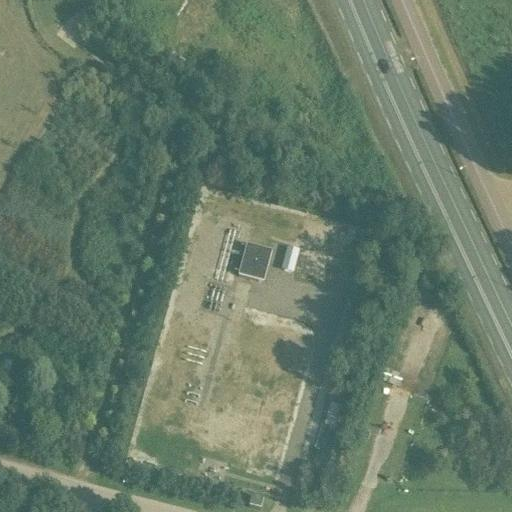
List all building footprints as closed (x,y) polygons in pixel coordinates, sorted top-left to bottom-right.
[(143,43),(138,50),(149,58),(154,50),(143,43)] [(271,255),(246,248),(237,278),(263,285),(271,255)] [(330,407),(324,429),(338,433),(344,411),(330,407)] [(337,436),(332,452),(340,455),(345,438),(337,436)] [(258,511),(260,511),(262,503),(250,500),(248,509),(258,511)]
